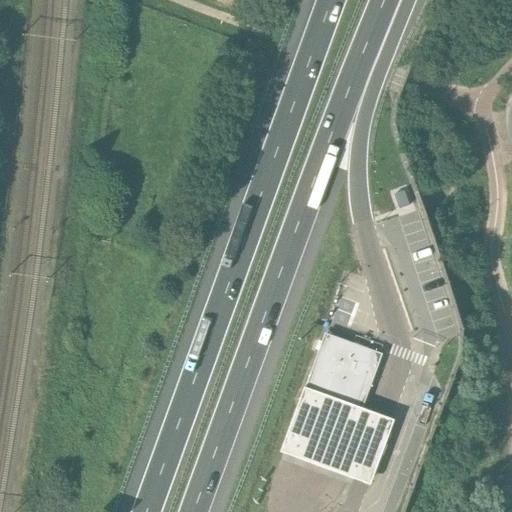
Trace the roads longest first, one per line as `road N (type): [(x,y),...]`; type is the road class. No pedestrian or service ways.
road 1 (motorway): [(330,0),(144,511)]
road 2 (motorway): [(193,511),(353,74)]
road 3 (motorway): [(358,195),(353,74)]
